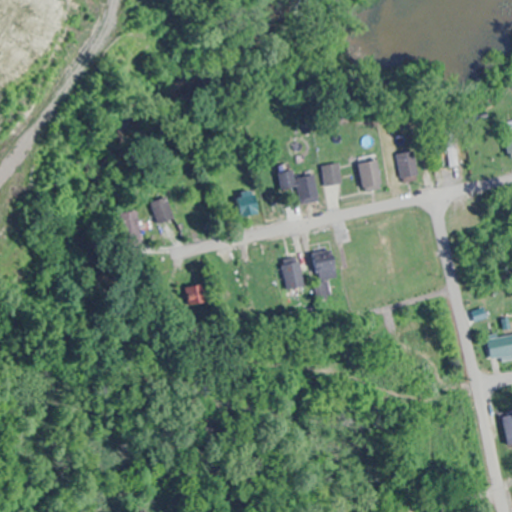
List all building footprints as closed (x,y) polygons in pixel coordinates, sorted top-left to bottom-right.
[(405,184),(422,178),(413,149),(396,154),(405,184)] [(365,191),(385,188),(379,158),(360,161),(365,191)] [(326,186),(344,183),(340,162),(322,165),(326,186)] [(320,200),(313,171),(290,177),(288,170),(279,172),(283,191),(296,188),(300,205),(320,200)] [(261,207),(251,190),(236,198),(245,216),(261,207)] [(195,208),(192,192),(175,195),(179,211),(195,208)] [(119,212),(122,236),(138,234),(135,211),(119,212)] [(315,248),(319,280),(338,277),(333,245),(315,248)] [(305,286),(299,257),(280,261),(287,290),(305,286)] [(240,307),(233,274),(216,277),(223,310),(240,307)] [(344,278),(348,291),(357,289),(354,276),(344,278)] [(205,286),(184,286),(183,303),(204,304),(205,286)] [(494,358),(511,353),(511,333),(490,339),(494,358)]
